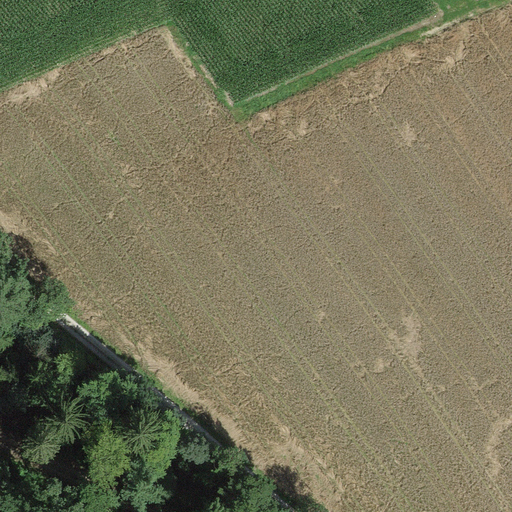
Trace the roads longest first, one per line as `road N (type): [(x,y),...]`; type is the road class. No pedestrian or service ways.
road 1 (track): [(283,511),(0,261)]
road 2 (track): [(0,443),(151,511)]
